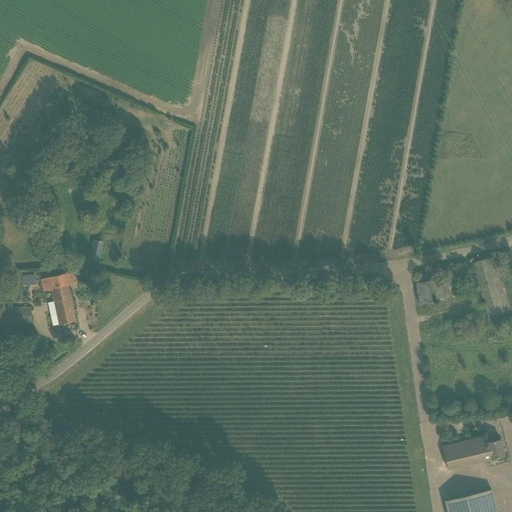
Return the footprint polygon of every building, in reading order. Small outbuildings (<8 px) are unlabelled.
[(100,258),(103,245),(92,243),(90,256),(100,258)] [(511,311),(495,256),(472,263),(488,318),(511,311)] [(77,283),(74,271),(41,279),(43,292),(52,290),(60,325),(76,321),(68,286),(77,283)] [(450,300),(447,278),(416,283),(420,306),(450,300)] [(32,307),(12,308),(12,301),(8,301),(8,305),(6,305),(6,308),(0,307),(0,322),(31,323),(32,307)] [(442,447),(448,469),(491,459),(505,456),(500,440),(487,443),(485,436),(442,447)] [(496,511),(492,490),(444,501),(446,511),(496,511)]
